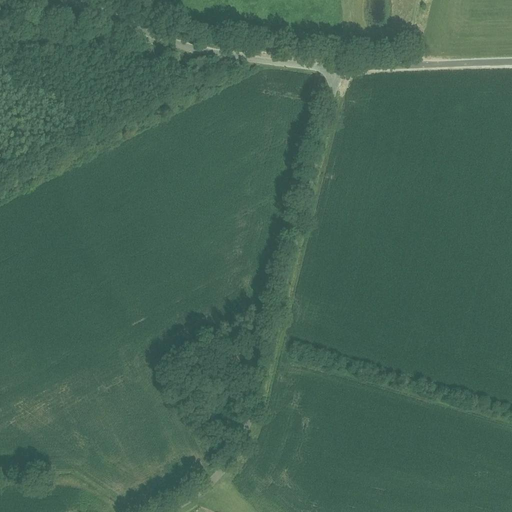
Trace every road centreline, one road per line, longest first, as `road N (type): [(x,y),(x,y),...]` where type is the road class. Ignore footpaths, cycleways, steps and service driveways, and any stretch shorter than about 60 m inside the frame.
road 1 (unclassified): [(148,511),(224,465),(256,416),(338,69)]
road 2 (unclassified): [(338,69),(197,51),(68,0)]
road 3 (unclassified): [(511,64),(338,69)]
